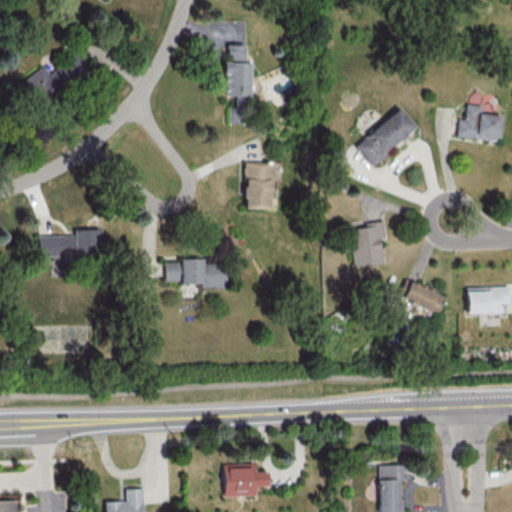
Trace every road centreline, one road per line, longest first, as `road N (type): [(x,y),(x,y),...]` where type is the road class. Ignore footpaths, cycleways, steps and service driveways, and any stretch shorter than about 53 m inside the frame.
road 1 (tertiary): [(439,407),(0,423)]
road 2 (residential): [(188,0),(165,58),(97,141),(43,177),(0,187)]
road 3 (residential): [(91,145),(154,205),(181,202),(185,175),(132,102)]
